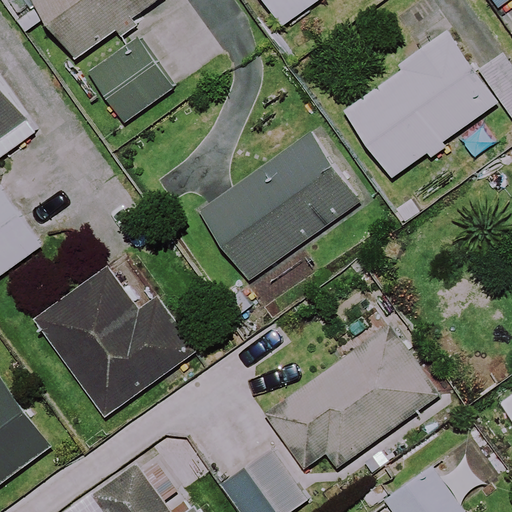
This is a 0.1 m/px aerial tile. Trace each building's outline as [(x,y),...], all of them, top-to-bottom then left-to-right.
[(164,0),(40,0),(78,57),(164,0)] [(267,0),(285,26),(322,0),(267,0)] [(481,73),(450,32),(347,112),(400,180),(502,100),(511,112),(511,60),(506,53),(481,73)] [(175,90),(138,38),(92,71),(128,123),(175,90)] [(0,159),(37,132),(0,81),(0,159)] [(359,203),(310,135),(204,212),(252,280),(359,203)] [(0,277),(43,248),(0,186),(0,277)] [(142,313),(110,269),(40,319),(109,415),(194,354),(157,302),(142,313)] [(511,270),(488,287),(511,321),(511,270)] [(439,395),(392,328),(271,415),(308,466),(330,450),(341,465),(439,395)] [(9,380),(0,386),(0,487),(57,446),(9,380)] [(205,511),(154,445),(67,511),(205,511)] [(466,511),(434,466),(390,498),(399,511),(466,511)]
